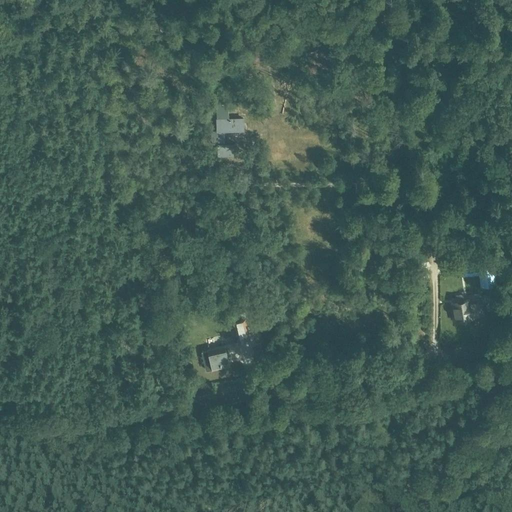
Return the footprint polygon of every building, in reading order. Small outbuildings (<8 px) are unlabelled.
[(243,119),(216,120),(218,155),(235,155),(235,143),(224,144),(224,131),(243,130),(243,119)] [(496,285),(494,264),(462,267),(463,277),(479,275),(480,287),(496,285)] [(458,302),(451,303),(454,320),(472,317),(472,316),(482,314),(480,299),(470,301),(469,300),(463,301),(463,299),(457,300),(458,302)] [(250,339),(245,318),(233,322),(238,342),(250,339)] [(229,365),(228,358),(225,346),(208,350),(204,351),(208,369),(213,368),(213,369),(229,365)]
